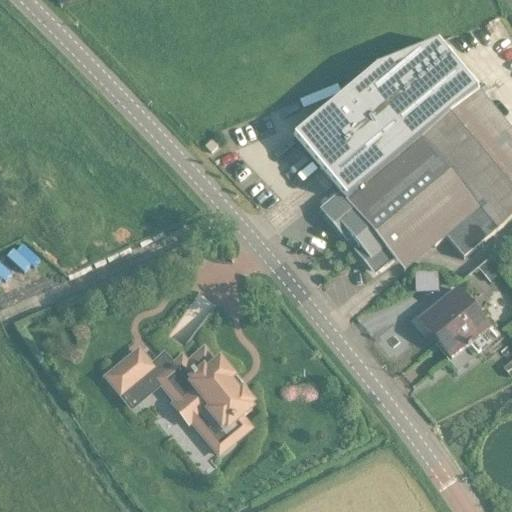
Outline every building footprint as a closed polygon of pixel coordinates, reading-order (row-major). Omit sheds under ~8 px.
[(437,45),(374,70),(295,136),(342,192),(359,179),(366,187),(420,142),(419,141),(478,92),(437,45)] [(342,192),(324,208),(357,249),(378,274),(393,261),(423,236),(433,249),(445,239),(462,261),(511,219),(511,133),(478,92),(419,141),(420,142),(366,187),(359,179),(342,192)] [(479,269),(491,283),(499,276),(487,262),(479,269)] [(456,291),(419,323),(451,361),(488,330),(456,291)] [(164,368),(150,351),(118,377),(132,394),(164,368)] [(172,407),(187,426),(191,423),(218,456),(249,431),(240,420),(251,411),(248,408),(251,405),(241,393),(238,396),(228,383),(232,379),(219,363),(215,367),(203,353),(186,367),(181,361),(157,382),(175,405),(172,407)]
